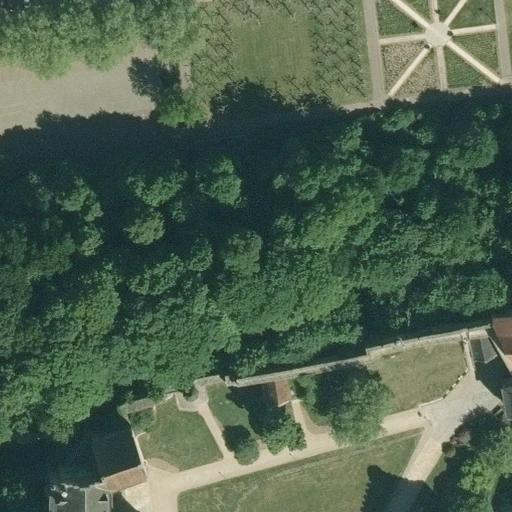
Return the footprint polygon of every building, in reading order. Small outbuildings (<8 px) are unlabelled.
[(256,173),(252,145),(204,151),(207,179),(256,173)] [(511,309),(476,314),(511,368),(511,367),(511,309)] [(467,332),(471,354),(492,352),(481,330),(467,332)] [(290,360),(260,363),(263,393),(293,390),(290,360)] [(511,404),(511,373),(497,376),(500,391),(503,406),(511,404)] [(141,511),(141,487),(105,487),(105,459),(140,446),(139,440),(122,390),(78,403),(88,436),(79,437),(45,442),(27,451),(27,511),(141,511)]
